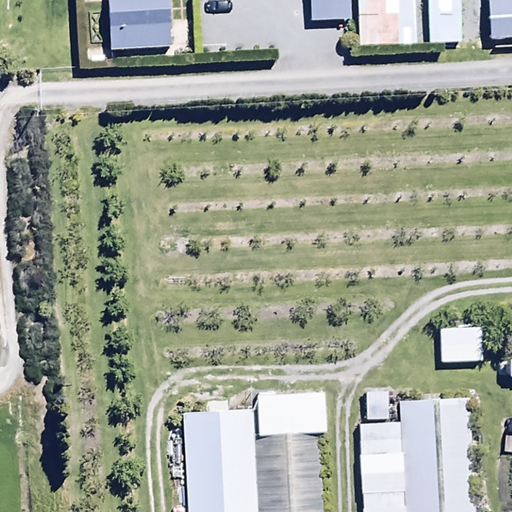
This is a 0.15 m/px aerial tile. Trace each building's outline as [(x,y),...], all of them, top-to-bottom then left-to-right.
[(166,0),(107,0),(108,60),(168,60),(166,0)] [(478,0),(355,0),(358,53),(480,49),(478,0)] [(511,0),(484,0),(488,56),(511,55),(511,0)] [(433,342),(433,362),(476,362),(477,342),(433,342)] [(250,410),(181,414),(184,511),(318,511),(314,433),(317,433),(314,391),(249,395),(250,410)] [(383,392),(360,392),(360,420),(383,420),(383,392)] [(471,511),(466,399),(395,402),(396,425),(400,511),(471,511)] [(400,511),(396,425),(353,427),(356,511),(400,511)]
